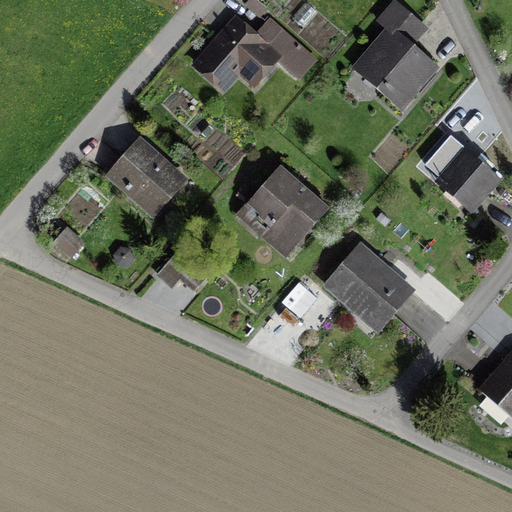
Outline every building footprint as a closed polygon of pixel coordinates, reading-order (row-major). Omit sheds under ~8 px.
[(232,11),(188,63),(220,91),(238,70),(253,83),(273,60),(293,77),(319,47),(272,7),(254,29),(232,11)] [(394,23),(359,68),(401,100),(435,56),(394,23)] [(142,136),(104,177),(154,222),(192,181),(142,136)] [(468,143),(436,180),(468,206),(499,169),(468,143)] [(279,155),(235,208),(287,251),(331,197),(279,155)] [(362,234),(321,279),(374,327),(415,282),(362,234)] [(183,235),(155,268),(188,297),(217,263),(183,235)] [(511,347),(480,390),(510,412),(511,409),(511,347)]
